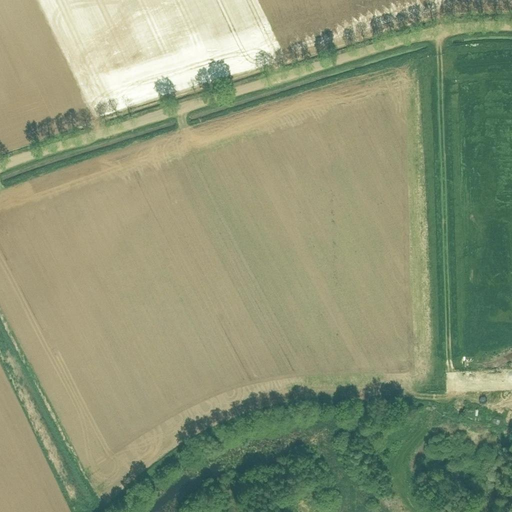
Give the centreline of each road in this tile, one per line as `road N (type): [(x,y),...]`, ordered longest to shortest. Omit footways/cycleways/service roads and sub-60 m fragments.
road 1 (unclassified): [(0,164),(436,29),(511,25)]
road 2 (track): [(436,29),(452,393),(401,457),(398,480),(420,511)]
